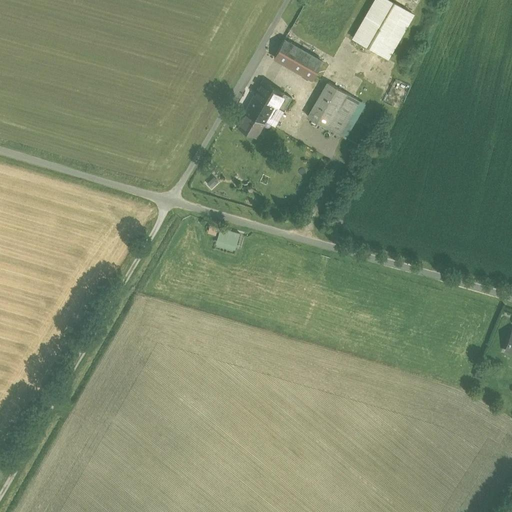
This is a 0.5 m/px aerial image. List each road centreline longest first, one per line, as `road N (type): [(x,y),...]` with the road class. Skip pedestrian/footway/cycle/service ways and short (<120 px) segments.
road 1 (unclassified): [(0,151),(511,299)]
road 2 (track): [(0,492),(171,203)]
road 3 (unknown): [(259,227),(297,84),(257,54)]
